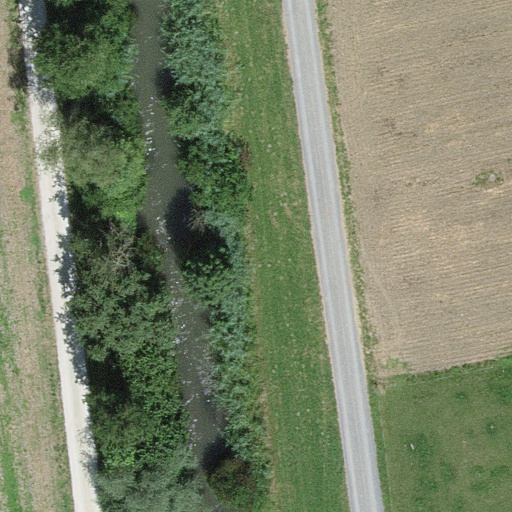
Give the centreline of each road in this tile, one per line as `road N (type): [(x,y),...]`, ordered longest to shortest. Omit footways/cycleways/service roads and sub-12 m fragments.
road 1 (track): [(362,511),(294,0)]
road 2 (track): [(83,511),(23,0)]
